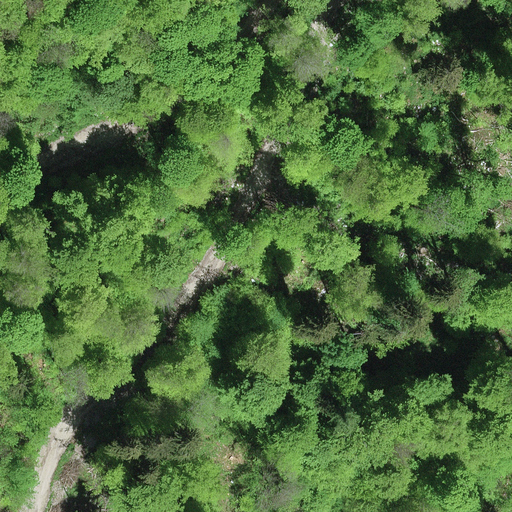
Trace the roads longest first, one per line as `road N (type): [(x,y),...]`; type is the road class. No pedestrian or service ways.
road 1 (track): [(34,511),(62,426),(122,370),(225,241),(338,0)]
road 2 (track): [(270,0),(193,86),(123,131),(0,188)]
